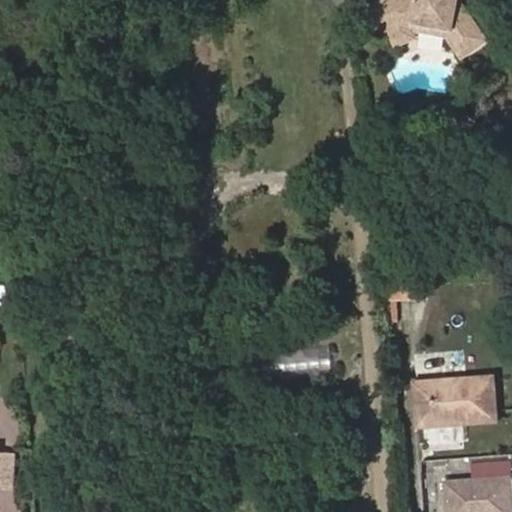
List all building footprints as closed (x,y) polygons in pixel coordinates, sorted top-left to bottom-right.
[(491,42),(462,0),(387,0),(372,6),(368,13),(374,30),(388,24),(391,31),(399,35),(410,31),(414,24),(455,32),(463,44),(461,45),(469,57),(491,42)] [(391,31),(388,24),(374,30),(376,36),(391,31)] [(419,40),(417,33),(449,39),(464,60),(469,57),(461,45),(463,44),(455,32),(414,24),(410,31),(399,35),(391,31),(397,48),(419,40)] [(472,141),(481,126),(462,114),(453,129),(472,141)] [(490,151),(500,136),(481,126),(472,141),(490,151)] [(428,299),(426,272),(414,273),(416,300),(428,299)] [(416,300),(414,273),(390,275),(391,301),(399,300),(416,300)] [(400,323),(399,300),(391,301),(393,323),(400,323)] [(402,347),(400,323),(393,323),(394,347),(402,347)] [(335,348),(275,348),(275,375),(335,375),(335,348)] [(499,422),(495,377),(416,383),(419,428),(499,422)] [(0,488),(14,489),(16,456),(0,454),(0,488)] [(511,511),(509,476),(445,480),(446,511),(511,511)]
